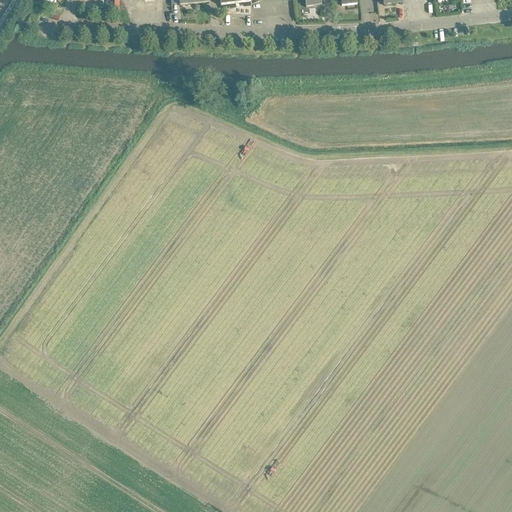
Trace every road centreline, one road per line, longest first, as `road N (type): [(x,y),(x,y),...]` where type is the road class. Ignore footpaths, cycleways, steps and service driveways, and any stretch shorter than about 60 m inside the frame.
road 1 (track): [(511,147),(304,155),(173,105),(0,345)]
road 2 (unclassified): [(49,27),(329,32),(511,15)]
road 3 (track): [(156,95),(182,87),(316,88),(511,70)]
